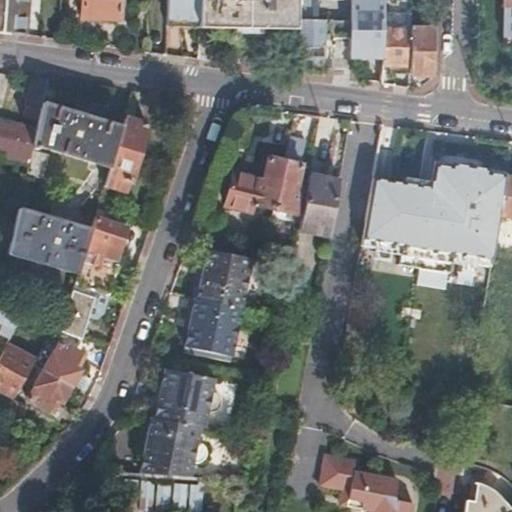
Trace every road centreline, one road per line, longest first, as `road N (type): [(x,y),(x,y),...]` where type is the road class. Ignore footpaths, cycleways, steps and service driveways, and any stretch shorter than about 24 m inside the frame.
road 1 (residential): [(5,511),(68,453),(115,388),(215,81)]
road 2 (residential): [(215,81),(445,114)]
road 3 (residential): [(0,52),(215,81)]
